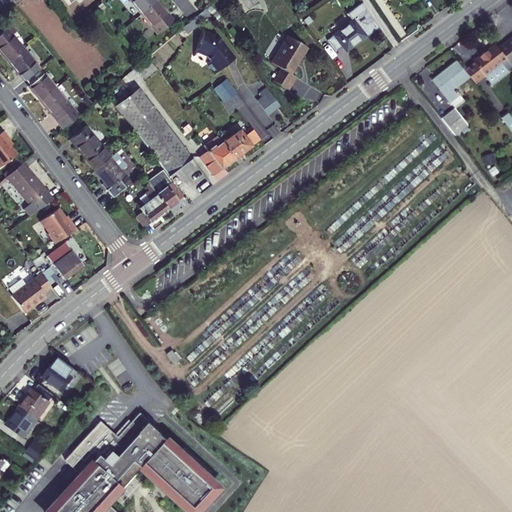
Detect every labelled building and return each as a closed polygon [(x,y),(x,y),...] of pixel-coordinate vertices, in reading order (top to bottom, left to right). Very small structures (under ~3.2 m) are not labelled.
[(129,0),(141,15),(157,2),(155,0),(129,0)] [(248,8),(241,0),(236,0),(236,1),(244,11),(248,8)] [(173,22),(157,2),(141,15),(157,34),(173,22)] [(350,14),(354,20),(367,9),(363,3),(350,14)] [(367,9),(354,20),(334,35),(328,40),(336,51),(343,47),(346,51),(366,36),(377,28),(379,26),(367,9)] [(10,23),(6,27),(0,31),(0,51),(7,60),(22,48),(11,33),(15,29),(10,23)] [(206,62),(214,72),(229,61),(227,59),(230,56),(231,56),(231,55),(231,54),(231,53),(230,53),(219,38),(216,36),(203,30),(195,50),(204,54),(209,60),(206,62)] [(274,58),(273,60),(278,63),(282,65),(281,67),(274,78),(289,87),(293,82),(297,75),(292,72),(309,46),(290,33),(274,58)] [(505,45),(499,50),(511,67),(511,39),(509,42),(510,43),(506,46),(505,45)] [(22,48),(7,60),(17,74),(19,73),(23,79),(36,69),(32,64),(34,62),(38,58),(27,44),(22,48)] [(506,73),(511,68),(511,67),(499,50),(496,47),(475,62),(476,64),(488,79),(488,80),(503,69),(506,73)] [(141,62),(135,67),(143,76),(154,67),(147,58),(141,62)] [(458,87),(472,76),(467,70),(461,62),(438,80),(454,102),(459,108),(468,101),(463,94),(458,87)] [(488,79),(476,64),(467,70),(472,76),(479,86),(488,79)] [(38,100),(54,87),(43,73),(41,75),(36,69),(23,79),(28,85),(27,86),(38,100)] [(218,81),(214,84),(223,96),(235,87),(226,75),(218,81)] [(54,87),(38,100),(61,129),(76,117),(54,87)] [(270,112),(280,104),(267,87),(260,92),(263,97),(260,99),(270,112)] [(131,93),(115,106),(136,134),(161,166),(167,173),(191,155),(138,88),(131,93)] [(447,120),(458,135),(472,125),(460,110),(447,120)] [(223,142),(236,159),(254,145),(253,144),(261,138),(255,130),(247,137),(241,128),(223,142)] [(90,171),(106,158),(84,129),(68,142),(90,171)] [(5,138),(0,132),(0,166),(15,155),(3,140),(5,138)] [(236,159),(223,142),(217,134),(204,144),(208,149),(200,155),(214,175),(236,159)] [(106,158),(90,171),(100,183),(98,185),(109,199),(122,189),(115,180),(120,176),(116,171),(122,166),(112,153),(106,158)] [(44,193),(22,164),(3,179),(26,207),(20,212),(25,218),(49,200),(44,193)] [(183,194),(167,173),(161,166),(144,180),(150,187),(167,208),(178,200),(177,198),(183,194)] [(511,177),(503,185),(508,191),(511,187),(511,177)] [(167,208),(150,187),(144,191),(145,193),(141,196),(136,190),(130,194),(138,204),(130,209),(143,226),(167,208)] [(57,207),(38,221),(47,233),(46,233),(53,243),(74,228),(68,219),(67,220),(57,207)] [(69,238),(63,243),(72,254),(78,250),(69,238)] [(63,243),(45,256),(62,279),(81,266),(72,254),(63,243)] [(50,287),(39,273),(24,284),(18,276),(5,286),(11,294),(9,296),(23,313),(45,296),(42,292),(50,287)] [(63,396),(79,375),(59,361),(55,366),(54,366),(43,380),(63,396)] [(33,392),(20,409),(37,422),(51,404),(50,403),(55,397),(41,387),(36,393),(33,392)] [(24,440),(37,422),(20,409),(7,427),(24,440)] [(115,511),(111,508),(143,471),(190,511),(204,511),(223,490),(210,478),(214,473),(187,449),(182,453),(156,430),(157,428),(142,414),(126,432),(125,431),(119,438),(110,430),(74,470),(84,479),(54,511),(115,511)] [(36,446),(30,454),(40,461),(46,453),(36,446)]
